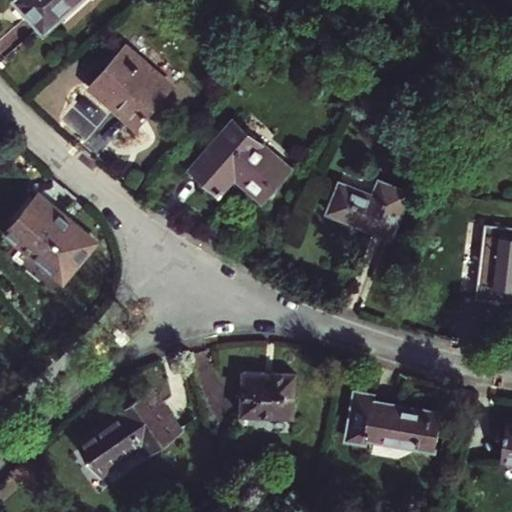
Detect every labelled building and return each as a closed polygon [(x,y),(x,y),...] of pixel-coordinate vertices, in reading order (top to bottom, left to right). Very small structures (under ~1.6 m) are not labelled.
[(73,0),(23,0),(45,25),(73,0)] [(173,86),(126,45),(91,86),(116,107),(124,98),(145,117),(173,86)] [(124,98),(116,107),(137,126),(145,117),(124,98)] [(293,170),(235,120),(193,168),(220,193),(235,175),(260,197),(272,182),(278,188),(293,170)] [(392,237),(409,192),(380,180),(373,195),(341,182),(330,212),(392,237)] [(265,202),(278,188),(272,182),(260,197),(265,202)] [(7,229),(63,277),(94,241),(37,193),(7,229)] [(511,296),(511,221),(486,220),(480,294),(511,296)] [(243,371),(242,414),(293,417),(296,373),(243,371)] [(182,429),(152,388),(79,440),(103,473),(144,444),(149,452),(182,429)] [(415,443),(435,447),(442,412),(424,408),(423,411),(399,406),(399,404),(374,400),(374,396),(356,393),(348,436),(366,440),(367,435),(372,435),(373,437),(415,445),(415,443)] [(511,461),(511,423),(507,422),(502,460),(511,461)] [(28,454),(15,467),(34,485),(46,473),(28,454)]
